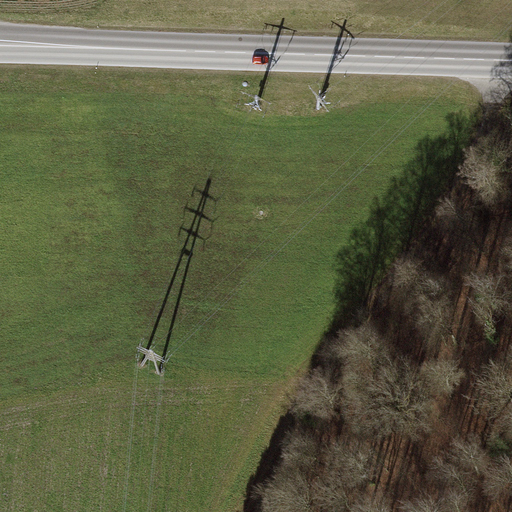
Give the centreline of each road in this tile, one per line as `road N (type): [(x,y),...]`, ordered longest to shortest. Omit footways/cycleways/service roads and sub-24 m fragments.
road 1 (track): [(511,61),(297,413),(259,511)]
road 2 (tertiary): [(0,45),(511,60)]
